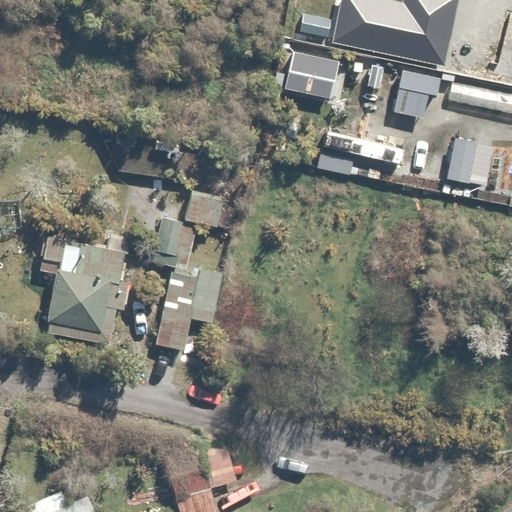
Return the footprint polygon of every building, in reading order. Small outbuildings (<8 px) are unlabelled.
[(401,68),(397,89),(431,96),(435,76),(401,68)] [(511,90),(452,75),(446,99),(511,115),(511,90)] [(0,190),(0,231),(22,233),(23,199),(14,198),(14,191),(0,190)] [(225,197),(191,190),(185,221),(219,228),(225,197)] [(197,225),(160,217),(149,266),(172,271),(155,345),(185,351),(189,335),(210,339),(225,271),(188,263),(197,225)] [(129,252),(44,238),(37,283),(55,286),(47,337),(114,348),(119,314),(128,315),(132,287),(124,285),(129,252)] [(183,511),(221,511),(211,490),(242,476),(227,442),(210,450),(202,433),(157,453),(183,511)] [(99,511),(93,497),(75,504),(66,482),(23,501),(27,511),(99,511)]
